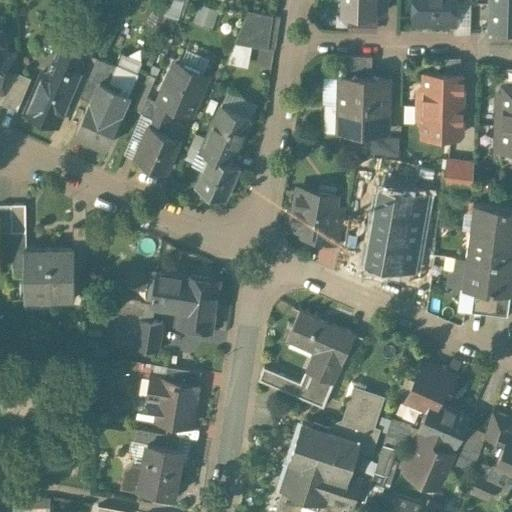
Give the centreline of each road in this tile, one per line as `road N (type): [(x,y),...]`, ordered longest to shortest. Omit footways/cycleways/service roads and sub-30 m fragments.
road 1 (residential): [(259,256),(0,143)]
road 2 (residential): [(511,361),(259,256)]
road 3 (residential): [(259,256),(300,0)]
road 4 (residential): [(223,511),(259,256)]
